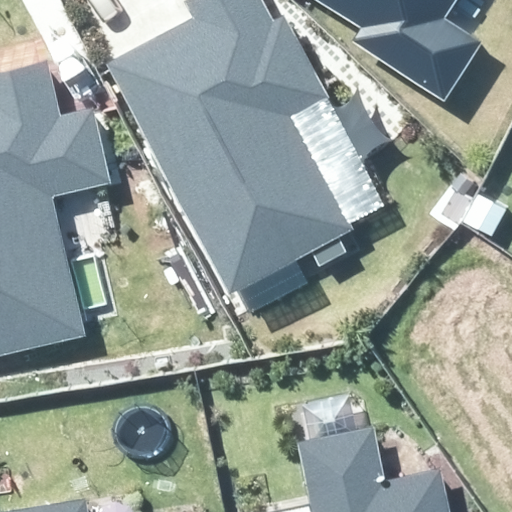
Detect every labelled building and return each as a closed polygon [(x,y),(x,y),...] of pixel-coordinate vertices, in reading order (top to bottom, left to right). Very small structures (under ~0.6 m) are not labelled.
[(273,18),(263,0),(188,0),(186,1),(195,19),(107,66),(228,291),(349,227),(289,114),(328,94),(284,12),(273,18)] [(454,0),(320,0),(362,26),(352,42),(444,102),(482,44),(443,18),(454,0)] [(61,116),(48,61),(0,72),(0,356),(86,336),(53,197),(112,183),(94,108),(61,116)] [(478,511),(477,501),(406,511),(399,460),(327,471),(332,511),(478,511)] [(89,511),(87,497),(0,511),(89,511)]
